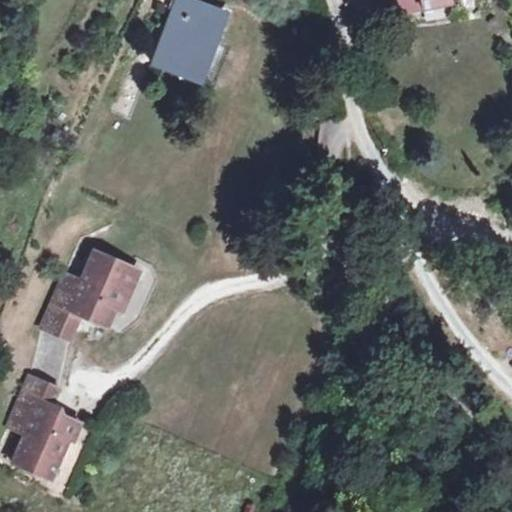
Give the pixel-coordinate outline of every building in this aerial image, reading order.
[(201,85),(229,14),(194,0),(185,0),(157,67),(201,85)] [(391,0),(392,3),(406,0),(412,0),(415,9),(448,2),(447,0),(391,0)] [(118,209),(122,198),(83,184),(79,195),(118,209)] [(123,294),(130,277),(94,259),(81,292),(77,301),(62,295),(45,334),(44,339),(72,350),(82,324),(108,335),(114,317),(122,320),(131,297),(123,294)] [(138,280),(130,277),(123,294),(131,297),(138,280)] [(66,285),(62,295),(77,301),(81,292),(66,285)] [(33,384),(16,427),(32,435),(27,447),(17,475),(53,489),(71,449),(76,451),(83,435),(64,426),(60,417),(54,415),(61,395),(33,384)] [(10,438),(27,447),(32,435),(16,427),(10,438)]
